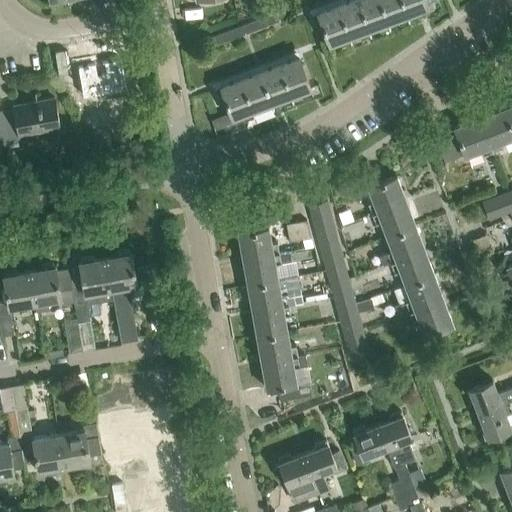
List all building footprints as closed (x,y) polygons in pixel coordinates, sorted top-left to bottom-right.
[(346,0),(316,11),(329,44),(426,7),(423,0),(346,0)] [(269,14),(272,23),(282,19),(278,10),(269,14)] [(263,26),(272,23),(269,14),(260,17),(263,26)] [(254,30),(263,26),(260,17),(251,21),(254,30)] [(245,33),(254,30),(251,21),(242,24),(245,33)] [(236,36),(245,33),(242,24),(233,27),(236,36)] [(224,31),(227,40),(236,36),(233,27),(224,31)] [(218,43),(227,40),(224,31),(215,34),(218,43)] [(209,47),(218,43),(215,34),(206,38),(209,47)] [(297,55),(219,85),(232,118),(310,89),(297,55)] [(121,57),(75,64),(79,96),(125,90),(121,57)] [(1,111),(7,144),(20,141),(18,135),(59,128),(54,98),(13,105),(13,109),(1,111)] [(511,103),(502,107),(511,133),(511,103)] [(499,141),(511,136),(511,133),(502,107),(478,117),(491,151),(502,147),(499,141)] [(480,155),(491,151),(478,117),(452,126),(463,155),(478,149),(480,155)] [(370,214),(405,201),(396,176),(367,186),(373,201),(366,204),(370,214)] [(485,210),(510,200),(507,190),(481,199),(485,210)] [(328,199),(317,202),(325,228),(335,225),(328,199)] [(488,220),(511,211),(511,204),(510,200),(485,210),(488,220)] [(386,236),(415,225),(405,201),(370,214),(374,224),(380,221),(386,236)] [(317,202),(307,205),(314,231),(325,228),(317,202)] [(306,219),(285,223),(289,241),(311,237),(306,219)] [(335,225),(325,228),(331,253),(342,250),(335,225)] [(388,262),(424,249),(415,225),(386,236),(391,250),(385,253),(388,262)] [(241,259),(278,253),(276,241),(269,243),(267,227),(237,233),(241,259)] [(325,228),(314,231),(321,256),(331,253),(325,228)] [(404,284),(433,274),(424,249),(388,262),(383,264),(386,275),(392,273),(399,270),(404,284)] [(117,255),(104,257),(110,290),(111,294),(112,298),(119,338),(132,336),(123,288),(136,285),(130,253),(129,253),(128,250),(117,252),(117,255)] [(342,250),(331,253),(338,278),(349,276),(342,250)] [(246,285),(276,280),(273,264),(279,263),(278,253),(241,259),(246,285)] [(331,253),(321,256),(326,276),(327,281),(338,278),(331,253)] [(80,278),(70,280),(71,288),(73,300),(76,318),(81,346),(94,343),(90,320),(89,320),(86,303),(87,301),(90,302),(112,298),(111,294),(110,290),(104,257),(92,259),(91,256),(79,258),(80,262),(78,262),(80,278)] [(41,268),(27,271),(33,304),(34,311),(49,308),(47,301),(59,299),(60,303),(73,300),(71,288),(70,280),(68,267),(55,269),(55,266),(54,262),(41,265),(41,268)] [(33,304),(27,271),(17,273),(16,270),(5,272),(5,275),(2,275),(6,299),(0,299),(0,330),(1,335),(1,336),(13,334),(8,308),(33,304)] [(398,315),(442,298),(433,274),(404,284),(410,298),(394,304),(398,315)] [(349,276),(338,278),(345,304),(356,301),(349,276)] [(338,278),(327,281),(331,295),(334,306),(345,304),(338,278)] [(276,280),(246,285),(250,309),(288,302),(287,294),(279,295),(276,280)] [(371,297),(356,301),(358,311),(373,307),(371,297)] [(442,298),(398,315),(403,325),(418,320),(423,334),(452,323),(442,298)] [(356,301),(345,304),(352,329),(362,326),(358,311),(356,301)] [(255,336),(285,331),(282,316),(290,315),(288,302),(250,309),(255,336)] [(345,304),(334,306),(341,332),(352,329),(345,304)] [(67,348),(81,346),(76,318),(62,321),(67,348)] [(362,326),(352,329),(359,356),(370,354),(362,326)] [(352,329),(341,332),(349,359),(359,356),(352,329)] [(260,361),(296,354),(294,345),(288,346),(285,331),(255,336),(260,361)] [(296,354),(260,361),(265,389),(295,383),(292,368),(298,367),(298,365),(307,363),(305,353),(296,354)] [(133,363),(124,365),(126,377),(135,375),(133,363)] [(99,369),(86,371),(89,386),(101,384),(99,369)] [(511,387),(498,392),(493,380),(465,390),(469,400),(473,399),(477,411),(505,400),(511,397),(511,387)] [(0,395),(2,406),(26,402),(22,381),(0,384),(0,395)] [(309,395),(307,381),(295,383),(297,397),(309,395)] [(505,400),(477,411),(483,424),(479,426),(483,438),(511,427),(506,413),(510,412),(505,400)] [(63,467),(57,434),(32,438),(27,405),(14,408),(24,459),(35,457),(37,471),(39,471),(39,473),(51,471),(51,469),(63,467)] [(25,464),(24,459),(14,408),(7,409),(12,436),(7,437),(8,442),(0,443),(0,479),(12,478),(12,475),(14,475),(12,466),(25,464)] [(399,478),(404,491),(415,487),(405,462),(416,458),(408,437),(410,436),(400,409),(388,414),(389,417),(377,422),(387,449),(388,449),(399,478)] [(109,420),(95,423),(100,447),(113,445),(116,461),(140,457),(133,416),(132,412),(108,416),(109,420)] [(157,412),(133,416),(140,457),(176,451),(171,426),(160,428),(157,412)] [(378,453),(387,449),(377,422),(365,426),(364,423),(352,427),(357,442),(349,445),(355,464),(369,459),(367,452),(377,448),(378,453)] [(88,453),(100,451),(98,436),(95,423),(83,425),(83,430),(57,434),(63,467),(76,465),(76,466),(88,464),(88,463),(90,462),(88,453)] [(303,449),(319,492),(330,488),(322,468),(330,465),(333,473),(346,468),(339,449),(330,452),(325,437),(313,442),(315,445),(303,449)] [(293,501),(319,492),(303,449),(290,454),(289,451),(276,456),(278,462),(274,463),(273,467),(277,478),(280,480),(284,478),(293,501)] [(509,492),(511,490),(511,464),(497,471),(501,481),(504,480),(509,492)] [(394,495),(404,491),(399,478),(389,482),(394,495)] [(426,511),(421,498),(419,499),(415,487),(404,491),(409,505),(411,511),(426,511)] [(399,509),(409,505),(404,491),(394,495),(399,509)] [(366,507),(368,511),(383,511),(379,502),(366,507)] [(326,511),(338,511),(335,503),(324,507),(326,511)]
